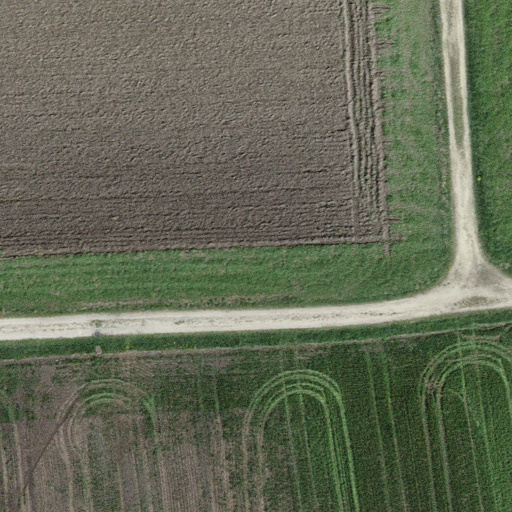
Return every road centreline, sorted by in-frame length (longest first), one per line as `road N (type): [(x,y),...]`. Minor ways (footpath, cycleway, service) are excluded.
road 1 (track): [(466,300),(0,323)]
road 2 (track): [(449,0),(466,300)]
